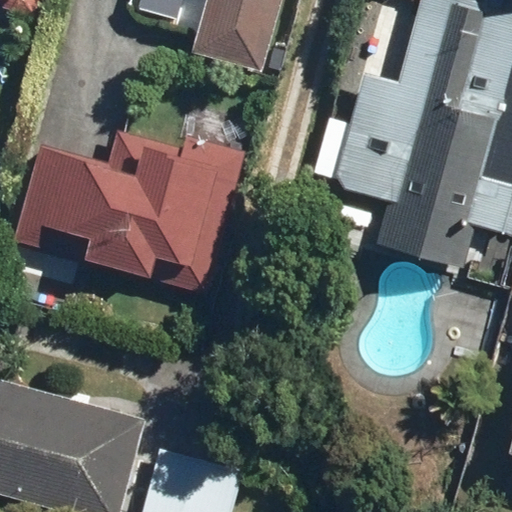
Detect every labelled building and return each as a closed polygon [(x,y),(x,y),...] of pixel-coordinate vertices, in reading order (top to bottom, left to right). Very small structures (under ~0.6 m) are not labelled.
[(0,0),(0,6),(39,17),(42,0),(0,0)] [(207,0),(194,50),(263,68),(281,0),(207,0)] [(474,223),(511,233),(511,0),(418,0),(399,80),(365,72),(336,186),(388,199),(377,241),(464,263),(474,223)] [(16,238),(205,290),(237,173),(144,148),(138,170),(42,144),(16,238)] [(0,491),(74,511),(120,511),(146,417),(0,377),(0,491)] [(143,511),(232,511),(245,467),(162,445),(143,511)]
